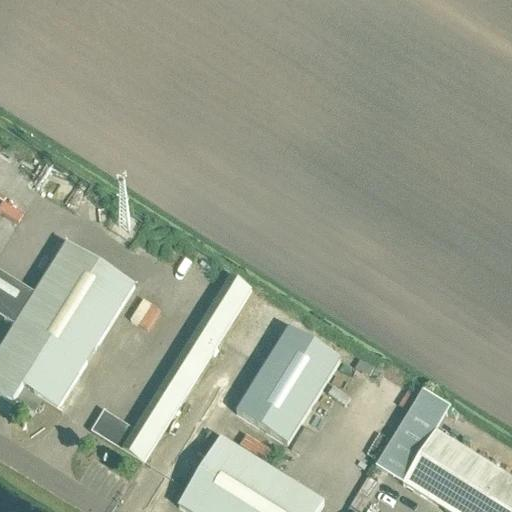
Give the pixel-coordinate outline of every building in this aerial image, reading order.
[(0,277),(0,320),(14,330),(0,352),(0,399),(12,407),(15,403),(34,415),(41,404),(60,417),(61,415),(56,412),(133,290),(65,248),(34,299),(0,277)] [(142,466),(250,294),(229,281),(133,433),(103,414),(89,435),(141,467),(142,466)] [(287,329),(234,416),(287,448),(340,361),(287,329)] [(366,382),(371,375),(357,366),(352,374),(366,382)] [(421,395),(373,471),(401,488),(439,511),(511,511),(511,484),(436,437),(439,433),(451,413),(421,395)] [(231,425),(224,438),(256,455),(263,442),(231,425)] [(179,511),(318,511),(322,507),(219,443),(177,510),(179,511)]
